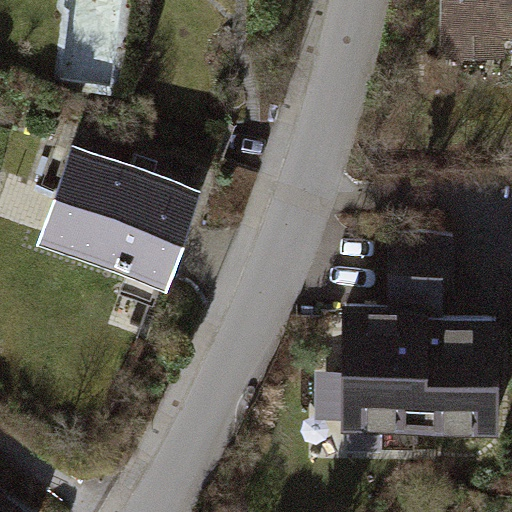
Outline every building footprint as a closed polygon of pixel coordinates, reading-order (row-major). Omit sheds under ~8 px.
[(511,46),(511,0),(436,0),(437,46),(511,46)] [(199,180),(71,135),(37,234),(165,279),(199,180)] [(428,230),(392,230),(391,284),(453,285),(453,231),(428,230)] [(392,304),(347,304),(346,420),(496,421),(496,316),(425,316),(425,306),(396,305),(392,304)] [(0,511),(22,511),(0,496),(0,511)]
